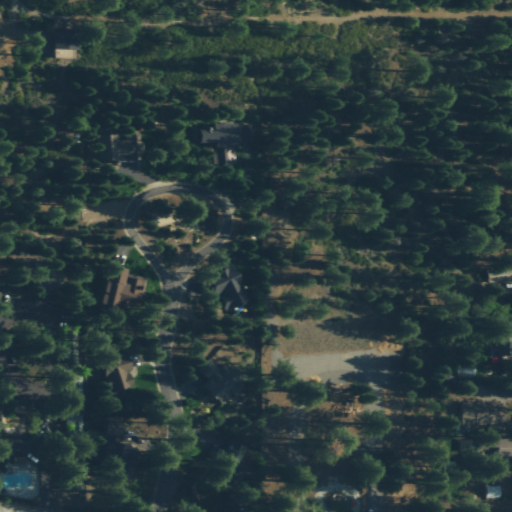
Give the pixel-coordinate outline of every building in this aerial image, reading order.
[(76,29),(52,28),(52,56),(75,57),(76,29)] [(210,163),(233,163),(232,150),(237,150),(237,122),(212,123),(212,127),(198,127),(198,142),(210,142),(210,163)] [(95,159),(109,159),(109,165),(116,165),(116,157),(139,157),(139,133),(121,133),(121,129),(96,129),(95,159)] [(126,268),(109,264),(100,302),(123,308),(125,299),(139,302),(145,279),(125,274),(126,268)] [(220,310),(246,302),(235,264),(209,272),(220,310)] [(486,282),(509,281),(509,274),(511,273),(511,265),(486,266),(486,282)] [(34,291),(68,290),(68,270),(34,271),(34,291)] [(77,364),(77,346),(63,345),(62,364),(77,364)] [(100,360),(107,392),(133,386),(125,354),(100,360)] [(197,371),(207,379),(201,388),(223,404),(242,378),(222,364),(219,368),(206,358),(197,371)] [(457,377),(473,377),(473,363),(459,363),(459,367),(457,367),(457,377)] [(81,402),(81,375),(63,376),(63,402),(81,402)] [(489,430),(505,431),(505,402),(460,401),(460,425),(489,425),(489,430)] [(81,428),(81,413),(64,414),(64,428),(81,428)] [(128,481),(138,447),(127,444),(132,428),(106,420),(99,444),(96,443),(88,469),(128,481)] [(487,447),(495,447),(495,457),(511,456),(511,438),(487,439),(487,447)] [(233,484),(243,445),(226,440),(216,479),(233,484)] [(485,498),(499,497),(499,485),(484,485),(485,498)]
